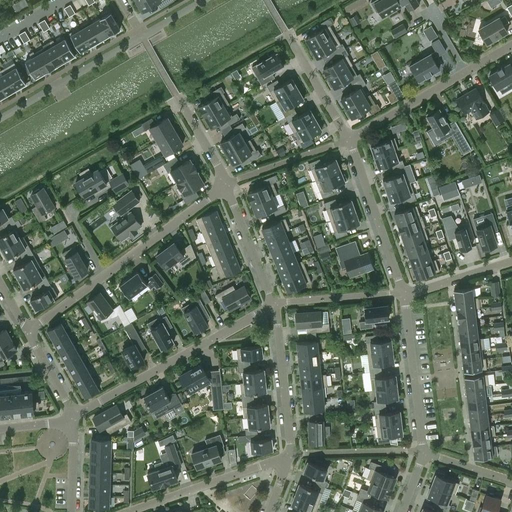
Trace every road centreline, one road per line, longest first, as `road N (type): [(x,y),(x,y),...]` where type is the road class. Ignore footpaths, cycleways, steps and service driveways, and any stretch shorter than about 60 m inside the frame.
road 1 (residential): [(272,305),(74,417)]
road 2 (residential): [(511,45),(349,139)]
road 3 (residential): [(290,453),(127,511)]
road 4 (residential): [(403,295),(349,139)]
road 5 (residential): [(423,453),(403,295)]
road 6 (residential): [(226,185),(103,276)]
road 7 (residential): [(290,453),(272,305)]
road 8 (residential): [(272,305),(226,185)]
road 9 (residential): [(349,139),(286,34)]
